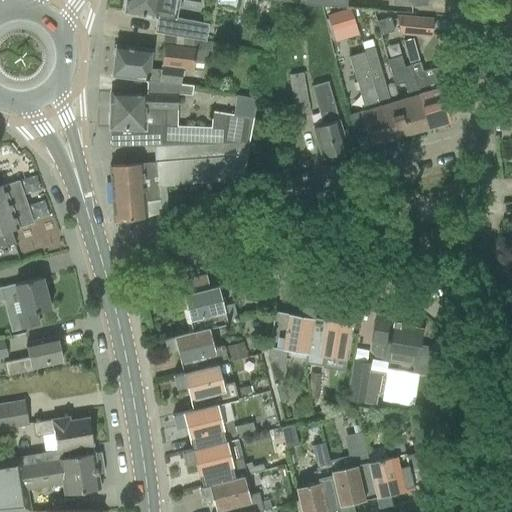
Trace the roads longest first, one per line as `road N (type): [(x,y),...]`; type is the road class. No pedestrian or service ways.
road 1 (residential): [(495,366),(414,295),(185,255),(160,228)]
road 2 (residential): [(160,228),(473,138)]
road 3 (tertiary): [(149,511),(99,250)]
road 4 (residential): [(473,138),(466,0)]
